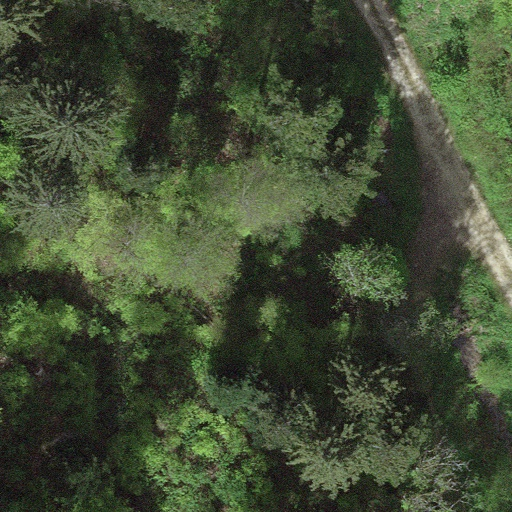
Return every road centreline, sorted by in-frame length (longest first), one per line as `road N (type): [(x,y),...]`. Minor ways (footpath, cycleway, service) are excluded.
road 1 (track): [(454,180),(412,298),(412,343),(457,511)]
road 2 (track): [(511,284),(371,0)]
